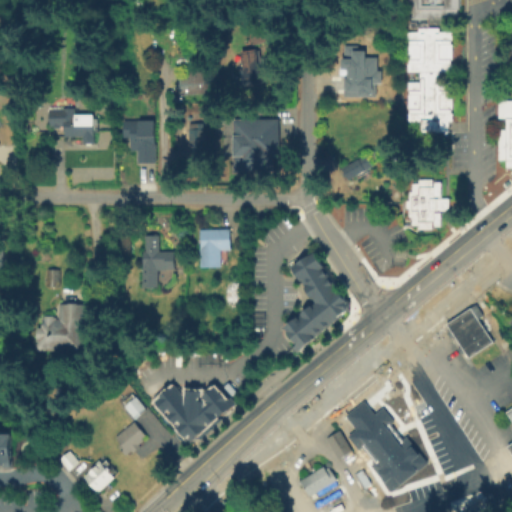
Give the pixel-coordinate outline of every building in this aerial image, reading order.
[(462,0),(463,10),(461,10),(461,17),(432,17),(432,28),(444,27),(444,32),(455,31),(455,71),(444,71),(444,82),(456,82),(456,121),(451,121),(451,134),(447,134),(447,121),(442,121),(442,132),(424,132),(424,122),(410,122),(410,82),(422,82),(422,71),(411,71),(410,32),(422,32),(422,28),(413,28),(413,17),(415,17),(415,13),(412,13),(411,0),(462,0)] [(256,43),(253,27),(270,24),(273,40),(256,43)] [(366,52),(366,42),(380,42),(380,52),(366,52)] [(265,83),(245,86),(240,54),(263,50),(264,58),(279,55),(282,75),(265,78),(265,83)] [(207,66),(209,93),(183,95),(182,77),(191,76),(190,67),(207,66)] [(511,170),(501,170),(501,133),(509,133),(509,118),(502,118),(502,104),(511,104),(511,170)] [(77,109),(77,116),(99,116),(99,146),(84,146),(84,137),(61,137),(61,131),(51,131),(51,109),(77,109)] [(239,175),(239,119),(282,119),(281,175),(239,175)] [(158,121),(159,163),(140,163),(140,146),(134,146),(133,121),(158,121)] [(195,126),(209,126),(208,149),(195,149),(195,126)] [(348,170),(371,157),(377,169),(364,176),(363,174),(353,180),(348,170)] [(443,182),(443,197),(451,198),(451,218),(443,218),(443,229),(415,229),(415,223),(408,223),(408,202),(415,202),(415,182),(443,182)] [(202,233),(234,232),(234,254),(223,254),(224,268),(202,268),(202,233)] [(146,238),(161,238),(162,253),(177,253),(177,272),(164,273),(164,291),(147,291),(146,238)] [(353,308),(303,348),(289,329),(319,305),(296,269),(318,256),(353,308)] [(61,273),(61,288),(50,288),(50,273),(61,273)] [(243,287),(243,304),(230,304),(229,288),(243,287)] [(449,326),(480,305),(503,340),(471,360),(449,326)] [(84,323),(84,353),(37,353),(37,314),(56,314),(55,323),(62,323),(62,307),(90,307),(90,323),(84,323)] [(139,396),(151,413),(139,421),(127,404),(139,396)] [(391,492),(370,465),(373,462),(361,447),(358,449),(347,436),(355,429),(345,416),(363,401),(374,413),(382,407),(393,421),(389,424),(401,440),(406,437),(427,463),(391,492)] [(139,425),(152,441),(131,457),(118,441),(139,425)] [(335,458),(350,452),(340,430),(326,437),(335,458)] [(0,433),(16,434),(16,470),(0,469),(0,433)] [(73,452),(83,464),(73,472),(63,460),(73,452)] [(108,462),(121,478),(101,495),(88,479),(108,462)] [(335,480),(325,464),(298,480),(308,496),(335,480)]
